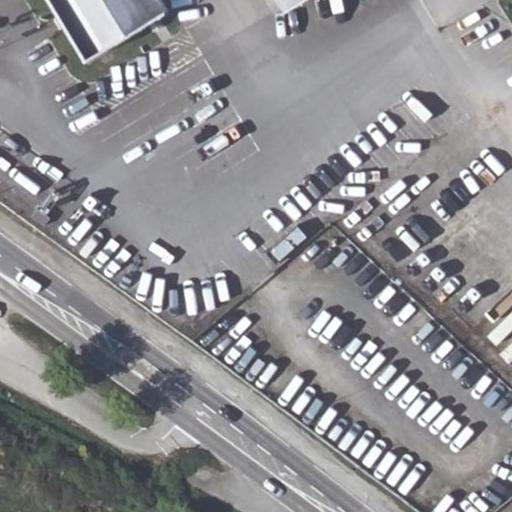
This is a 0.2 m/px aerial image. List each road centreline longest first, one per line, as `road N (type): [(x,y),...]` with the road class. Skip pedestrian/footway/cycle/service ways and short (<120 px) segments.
road 1 (secondary): [(335,511),(0,262)]
road 2 (unknown): [(221,198),(278,269),(350,304),(508,443)]
road 3 (unknown): [(21,118),(121,179),(179,198),(221,198)]
road 4 (unknown): [(330,122),(431,0)]
road 5 (unknown): [(330,122),(238,0)]
road 6 (unknown): [(221,198),(270,175),(330,122)]
road 7 (unknown): [(1,0),(20,73),(21,118)]
